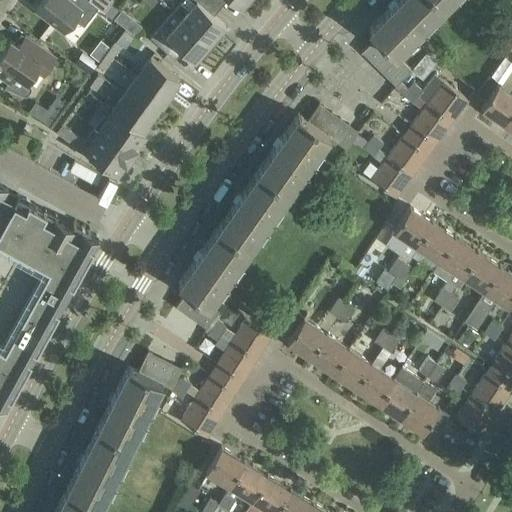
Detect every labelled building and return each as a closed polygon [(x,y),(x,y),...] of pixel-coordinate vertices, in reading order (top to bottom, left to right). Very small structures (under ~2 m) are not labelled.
[(84,24),(99,5),(91,0),(41,0),(36,8),(64,29),(74,16),(84,24)] [(91,0),(99,5),(105,10),(112,0),(91,0)] [(182,0),(174,10),(214,44),(224,33),(221,29),(226,23),(209,9),(216,0),(182,0)] [(440,0),(394,0),(393,2),(420,29),(444,4),(440,0)] [(376,35),(380,40),(388,47),(395,54),(420,29),(393,2),(368,27),(376,35)] [(120,10),(115,17),(122,23),(128,15),(120,10)] [(214,44),(174,10),(166,19),(151,37),(169,53),(178,44),(195,59),(199,53),(204,56),(214,44)] [(25,34),(18,44),(10,38),(0,53),(0,73),(7,78),(10,80),(6,86),(22,93),(25,94),(28,93),(31,90),(32,86),(30,83),(27,81),(36,68),(44,73),(56,55),(25,34)] [(365,54),(380,40),(376,35),(361,50),(362,51),(365,54)] [(115,39),(106,51),(113,57),(122,45),(115,39)] [(373,62),(388,47),(380,40),(365,54),(373,62)] [(511,43),(509,48),(511,49),(511,66),(501,83),(499,82),(481,107),(482,108),(483,107),(504,122),(511,110),(511,43)] [(395,55),(395,54),(388,47),(373,62),(381,69),(395,55)] [(80,67),(90,74),(99,62),(83,50),(74,62),(80,67)] [(113,57),(106,51),(97,64),(105,69),(113,57)] [(141,68),(170,89),(180,76),(150,55),(141,68)] [(395,55),(381,69),(388,77),(403,62),(395,55)] [(396,85),(401,80),(406,75),(410,70),(403,62),(388,77),(395,84),(396,85)] [(80,88),(90,74),(80,67),(70,81),(80,88)] [(161,102),(170,89),(141,68),(131,81),(161,102)] [(106,77),(98,71),(89,84),(97,89),(106,77)] [(428,101),(452,119),(468,97),(444,79),(428,101)] [(404,92),(408,86),(401,80),(396,85),(404,92)] [(413,80),(408,86),(418,94),(423,88),(413,80)] [(151,115),(161,102),(131,81),(122,94),(151,115)] [(418,94),(408,86),(404,92),(403,93),(413,100),(418,94)] [(142,129),(151,115),(122,94),(113,107),(142,129)] [(319,100),(307,117),(312,120),(323,104),(320,102),(320,101),(319,100)] [(108,114),(103,121),(136,145),(146,131),(142,129),(113,107),(103,101),(98,107),(108,114)] [(452,119),(428,101),(423,107),(412,123),(436,141),(452,119)] [(323,104),(312,120),(321,127),(332,110),(323,104)] [(51,105),(42,118),(50,124),(59,110),(51,105)] [(332,110),(321,127),(329,133),(341,117),(332,110)] [(298,111),(278,139),(310,162),(330,133),(329,133),(321,127),(312,120),(307,117),(298,111)] [(329,133),(330,133),(338,139),(350,123),(341,117),(329,133)] [(127,158),(136,145),(103,121),(93,134),(127,158)] [(117,172),(127,158),(93,134),(88,141),(62,122),(57,130),(83,149),(84,148),(117,172)] [(350,123),(338,139),(347,145),(352,138),(357,132),(359,128),(358,128),(358,129),(350,123)] [(369,140),(357,132),(352,138),(364,146),(369,140)] [(388,154),(412,172),(428,150),(404,132),(388,154)] [(373,134),(369,140),(379,148),(384,142),(373,134)] [(278,139),(258,168),(290,190),(310,162),(278,139)] [(374,154),(379,148),(369,140),(364,146),(374,154)] [(412,172),(388,154),(372,176),(396,194),(412,172)] [(258,168),(238,196),(270,218),(290,190),(258,168)] [(0,401),(5,404),(99,234),(89,229),(90,228),(82,224),(77,234),(70,230),(76,220),(73,219),(71,223),(63,218),(63,217),(56,213),(52,220),(43,215),(47,208),(45,207),(44,208),(35,203),(36,202),(17,192),(13,199),(4,194),(8,187),(0,182),(0,401)] [(238,196),(218,224),(249,247),(270,218),(238,196)] [(389,269),(398,275),(406,261),(417,244),(433,220),(434,219),(433,219),(432,219),(411,205),(410,204),(385,242),(400,252),(389,269)] [(455,234),(433,220),(417,244),(439,259),(440,259),(456,234),(455,234)] [(229,275),(249,247),(218,224),(198,253),(229,275)] [(451,291),(456,283),(462,274),(478,249),(477,249),(456,235),(456,234),(440,259),(439,259),(433,269),(447,279),(434,299),(442,304),(451,291)] [(479,249),(478,249),(462,274),(484,289),(501,264),(500,263),(500,264),(478,250),(479,249)] [(178,281),(187,288),(192,291),(201,297),(209,303),(229,275),(198,253),(178,281)] [(414,266),(406,261),(398,275),(406,280),(414,266)] [(362,262),(355,270),(361,275),(368,267),(362,262)] [(501,264),(484,289),(465,319),(477,328),(497,297),(507,304),(511,296),(511,271),(501,265),(501,264)] [(176,305),(180,308),(192,291),(187,288),(175,305),(176,305)] [(180,308),(189,314),(201,297),(192,291),(180,308)] [(451,310),(459,297),(451,291),(442,304),(451,310)] [(329,310),(338,315),(347,302),(338,296),(329,310)] [(210,304),(209,303),(201,297),(189,314),(198,320),(210,304)] [(240,310),(229,302),(219,318),(231,325),(240,310)] [(356,307),(347,302),(338,315),(347,321),(356,307)] [(218,310),(210,304),(198,320),(206,326),(205,326),(206,327),(218,310)] [(232,338),(258,355),(272,332),(246,315),(232,338)] [(310,355),(311,356),(327,331),(304,315),(287,340),(288,341),(289,341),(310,355)] [(492,317),(488,324),(499,332),(503,325),(492,317)] [(225,325),(216,319),(208,333),(217,338),(225,325)] [(495,338),(499,332),(488,324),(484,331),(495,338)] [(469,343),(477,330),(467,325),(460,337),(469,343)] [(375,339),(383,344),(391,331),(385,327),(382,327),(375,339)] [(426,327),(422,337),(439,344),(443,334),(426,327)] [(333,371),(350,346),(340,339),(327,331),(311,356),(311,355),(332,370),(333,371)] [(391,331),(383,344),(392,350),(401,337),(391,331)] [(511,372),(511,339),(508,337),(493,360),(511,372)] [(258,355),(232,338),(228,345),(218,362),(243,378),(258,355)] [(355,385),(372,360),(350,346),(333,371),(333,370),(355,385)] [(148,348),(138,368),(144,370),(153,352),(149,350),(149,349),(148,348)] [(153,352),(144,370),(154,375),(163,357),(153,352)] [(427,375),(436,361),(428,356),(419,369),(427,375)] [(154,375),(163,379),(172,361),(163,357),(154,375)] [(394,375),(381,366),(372,360),(355,385),(356,386),(356,385),(377,400),(378,401),(378,400),(379,401),(395,376),(394,375)] [(172,361),(163,379),(173,384),(182,365),(181,365),(181,366),(172,361)] [(445,366),(436,361),(427,375),(436,380),(445,366)] [(128,363),(113,394),(147,411),(163,379),(154,375),(144,370),(138,368),(128,363)] [(401,415),(401,416),(425,380),(402,365),(394,375),(395,376),(379,401),(400,415),(399,415),(400,416),(401,415)] [(471,393),(497,409),(511,387),(487,370),(471,393)] [(180,376),(176,383),(187,389),(196,395),(222,411),(237,388),(211,372),(200,388),(180,376)] [(456,372),(451,379),(462,386),(466,380),(456,372)] [(458,393),(462,386),(451,379),(447,386),(458,393)] [(425,380),(401,416),(422,430),(423,431),(440,406),(429,399),(436,388),(425,380)] [(182,395),(187,389),(176,383),(172,389),(182,395)] [(482,432),(497,409),(471,393),(456,415),(482,432)] [(113,394),(97,425),(131,442),(147,411),(113,394)] [(207,434),(222,411),(196,395),(181,417),(207,434)] [(97,425),(82,456),(116,474),(131,442),(97,425)] [(206,470),(229,484),(244,459),(222,445),(223,445),(222,444),(206,470)] [(82,456),(66,488),(100,505),(116,474),(82,456)] [(229,485),(219,501),(212,511),(224,511),(228,507),(229,508),(240,491),(252,498),(268,472),(267,472),(267,473),(245,459),(246,459),(245,458),(244,459),(229,484),(229,485)] [(275,511),(291,487),(290,486),(290,487),(268,473),(269,473),(268,472),(252,498),(244,511),(275,511)] [(176,501),(188,507),(200,487),(187,480),(176,501)] [(291,487),(275,511),(306,511),(313,501),(291,487)] [(66,488),(53,511),(96,511),(100,505),(66,488)] [(203,510),(206,511),(212,511),(219,501),(211,496),(203,510)] [(313,501),(306,511),(330,511),(314,502),(314,501),(313,501)]
